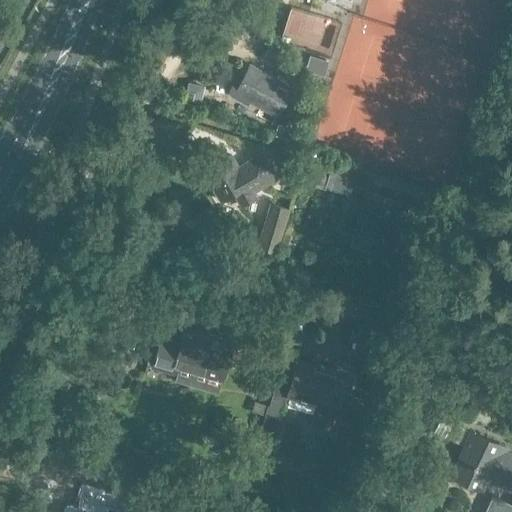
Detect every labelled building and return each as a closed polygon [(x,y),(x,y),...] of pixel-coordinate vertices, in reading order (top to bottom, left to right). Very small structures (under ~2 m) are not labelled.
[(291,53),(270,41),(265,51),(285,63),(291,53)] [(249,100),(277,116),(292,87),(249,65),(240,81),(236,79),(229,93),(247,104),(249,100)] [(275,135),(295,142),(299,130),(279,123),(275,135)] [(300,144),(296,143),(293,150),(304,154),(307,146),(300,144)] [(234,192),(241,205),(256,196),(253,191),(276,178),(261,153),(238,167),(231,154),(203,170),(215,189),(213,190),(218,198),(219,197),(221,200),(234,192)] [(307,161),(304,172),(313,175),(317,164),(307,161)] [(330,173),(326,188),(350,195),(354,180),(330,173)] [(374,252),(393,258),(408,204),(365,191),(353,235),(377,241),(374,252)] [(289,208),(270,202),(256,247),(275,252),(289,208)] [(181,343),(174,364),(178,365),(206,374),(205,375),(204,379),(220,384),(221,378),(233,340),(186,326),(181,343)] [(152,349),(148,362),(153,364),(153,366),(176,373),(178,365),(174,364),(181,343),(162,337),(158,347),(158,350),(152,349)] [(110,351),(90,388),(102,395),(123,357),(110,351)] [(314,422),(335,428),(352,375),(298,359),(288,395),(319,404),(314,422)] [(284,409),(268,404),(260,432),(276,437),(284,409)] [(473,431),(452,476),(481,490),(487,477),(491,479),(498,482),(511,488),(511,455),(495,447),(497,443),(473,431)] [(276,437),(260,432),(254,451),(262,454),(265,442),(273,444),(276,437)] [(492,496),(484,511),(511,511),(511,504),(499,498),(498,482),(491,479),(492,496)] [(124,511),(101,505),(106,489),(90,483),(79,480),(71,504),(82,508),(81,511),(124,511)] [(166,490),(161,505),(183,511),(192,511),(197,500),(166,490)]
